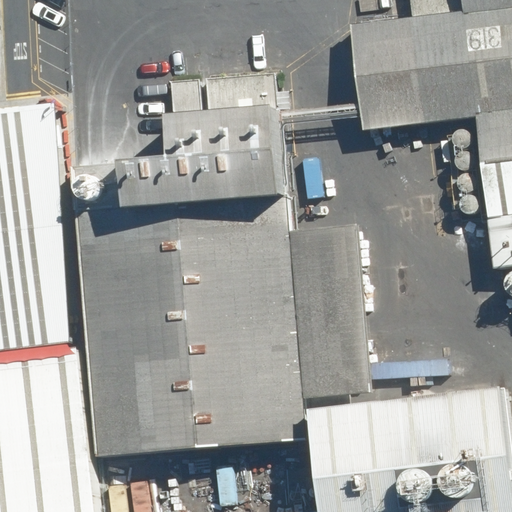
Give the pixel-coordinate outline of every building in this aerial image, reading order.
[(511,0),(409,0),(412,21),(511,9),(511,0)] [(484,114),(511,111),(511,9),(412,21),(355,27),(367,128),(484,114)] [(270,46),(230,49),(231,66),(271,63),(270,46)] [(129,210),(288,198),(281,106),(173,114),(177,162),(126,165),(129,210)] [(64,109),(0,115),(0,351),(88,342),(64,109)] [(511,111),(484,114),(496,216),(511,214),(511,111)] [(129,210),(80,213),(98,458),(308,443),(304,398),(375,393),(362,225),(290,230),(288,198),(129,210)] [(95,511),(75,348),(0,357),(0,511),(95,511)] [(511,511),(511,395),(325,413),(334,511),(511,511)]
